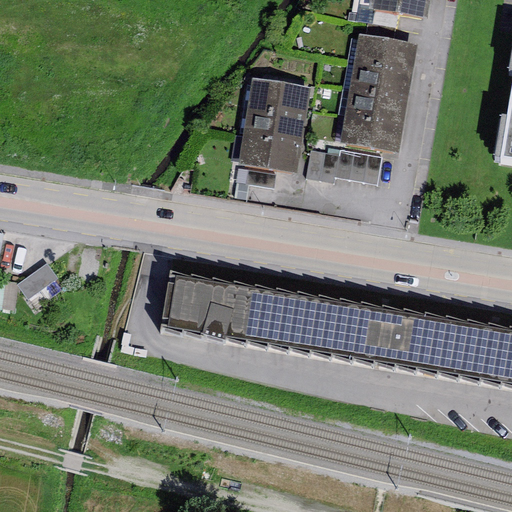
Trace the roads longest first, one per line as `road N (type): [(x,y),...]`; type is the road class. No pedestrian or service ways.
road 1 (primary): [(511,281),(0,199)]
road 2 (track): [(0,415),(405,511)]
road 3 (unclassified): [(72,432),(405,511)]
